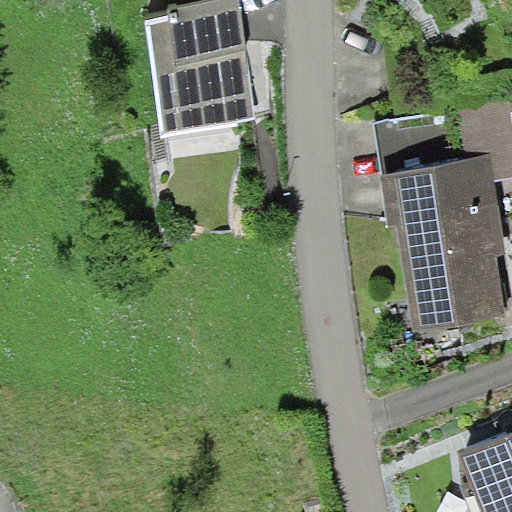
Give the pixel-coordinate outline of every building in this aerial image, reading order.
[(169,11),(144,15),(163,134),(257,119),(246,49),(237,0),(205,0),(168,6),(169,11)] [(511,99),(373,122),(381,173),(491,156),(495,179),(511,175),(511,99)] [(491,156),(381,173),(388,225),(398,223),(403,255),(414,329),(506,315),(496,255),(506,253),(495,179),(491,156)] [(511,511),(511,430),(458,452),(470,482),(482,510),(482,511),(511,511)] [(469,511),(482,511),(482,510),(470,482),(459,487),(469,511)]
